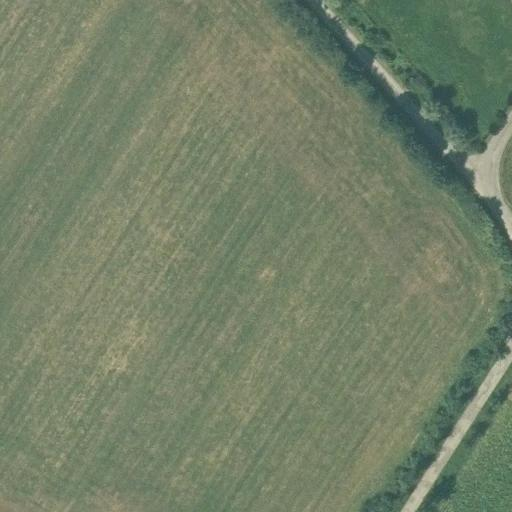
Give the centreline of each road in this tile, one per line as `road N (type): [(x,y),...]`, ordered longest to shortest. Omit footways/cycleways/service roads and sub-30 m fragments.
road 1 (unclassified): [(475,176),(317,0)]
road 2 (unclassified): [(511,347),(406,511)]
